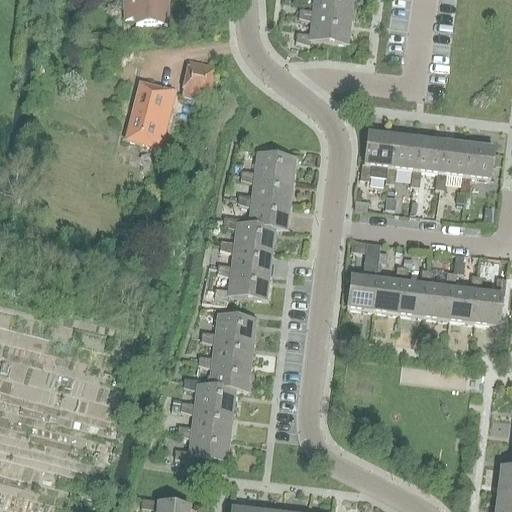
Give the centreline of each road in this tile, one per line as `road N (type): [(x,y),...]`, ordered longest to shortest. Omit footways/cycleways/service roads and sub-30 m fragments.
road 1 (residential): [(423,511),(326,460),(313,445),(308,415),(330,231)]
road 2 (residential): [(330,231),(505,251),(511,203)]
road 3 (residential): [(300,95),(325,80),(412,89),(423,0)]
road 4 (residential): [(330,231),(338,144),(323,114),(300,95)]
